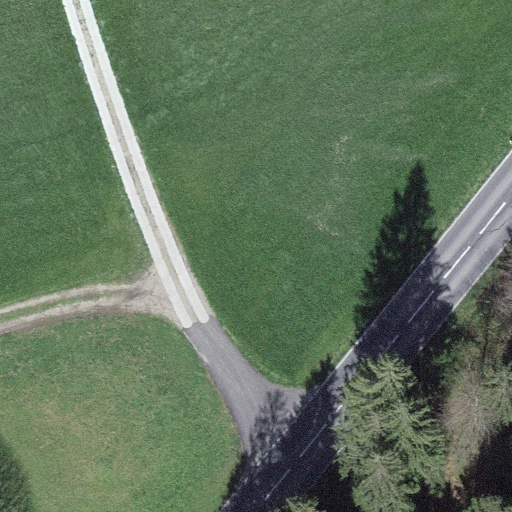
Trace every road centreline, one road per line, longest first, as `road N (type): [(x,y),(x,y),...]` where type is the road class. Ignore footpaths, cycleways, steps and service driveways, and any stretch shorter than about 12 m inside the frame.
road 1 (track): [(75,0),(184,305),(249,400),(304,450)]
road 2 (tertiary): [(254,511),(511,193)]
road 3 (track): [(0,320),(88,297),(184,305)]
